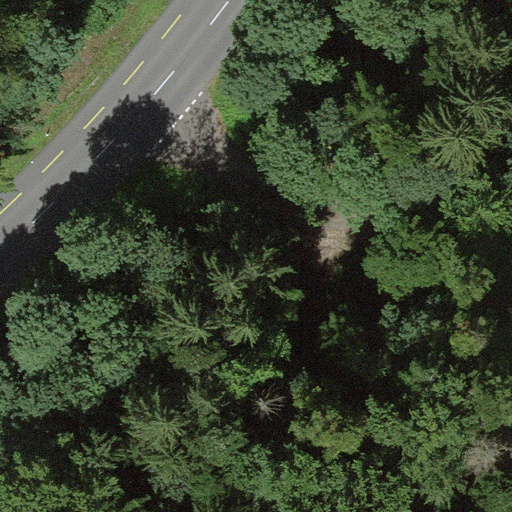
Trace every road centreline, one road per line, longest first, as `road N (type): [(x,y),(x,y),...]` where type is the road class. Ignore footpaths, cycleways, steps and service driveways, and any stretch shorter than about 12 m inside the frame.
road 1 (track): [(511,112),(439,172),(311,214),(250,212),(96,149)]
road 2 (secondary): [(0,235),(96,149),(225,0)]
